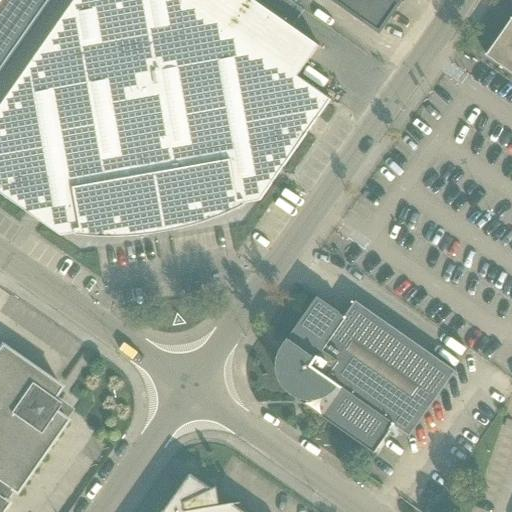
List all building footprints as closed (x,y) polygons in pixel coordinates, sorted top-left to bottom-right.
[(75,0),(0,108),(0,194),(61,237),(76,234),(76,236),(102,238),(128,238),(153,235),(153,233),(155,228),(169,225),(172,229),(172,232),(197,225),(222,217),(245,206),(245,204),(260,202),(331,100),(298,77),(319,47),(302,35),(251,0),(75,0)] [(0,0),(0,72),(50,0),(0,0)] [(332,0),(380,33),(403,0),(402,0),(332,0)] [(511,19),(511,20),(511,21),(488,55),(487,55),(486,56),(511,74),(511,19)] [(282,359),(281,362),(281,364),(281,367),(281,370),(281,373),(282,375),(283,378),(284,380),(285,383),(287,385),(288,387),(290,389),(292,391),(290,395),(375,454),(390,432),(390,431),(393,426),(410,438),(456,372),(356,302),(344,318),(339,314),(340,314),(317,298),(282,349),(285,351),(284,354),(283,356),(282,359)] [(0,511),(2,511),(8,504),(5,502),(12,492),(15,494),(66,421),(54,413),(60,405),(52,399),(60,388),(0,346),(0,511)] [(242,511),(234,506),(241,505),(241,503),(211,508),(208,492),(212,491),(191,475),(164,511),(242,511)]
